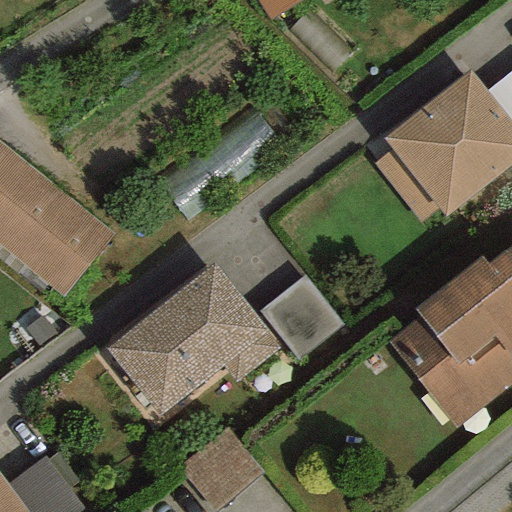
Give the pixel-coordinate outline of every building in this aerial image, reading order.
[(297,0),(254,0),(268,21),(299,2),(297,0)] [(511,71),(485,93),(511,126),(511,71)] [(442,219),(511,163),(511,126),(485,93),(467,72),(382,140),(390,151),(372,165),(419,224),(437,210),(442,219)] [(111,234),(0,143),(0,248),(61,297),(111,234)] [(511,245),(486,265),(480,258),(413,311),(419,318),(387,344),(454,429),(511,383),(511,245)] [(221,368),(234,384),(278,349),(212,266),(105,350),(158,417),(221,368)] [(303,277),(257,313),(296,362),(342,326),(303,277)] [(214,511),(262,474),(227,430),(178,468),(213,511),(214,511)] [(44,457),(6,486),(24,511),(79,511),(83,510),(44,457)] [(24,511),(6,486),(0,478),(0,511),(24,511)]
